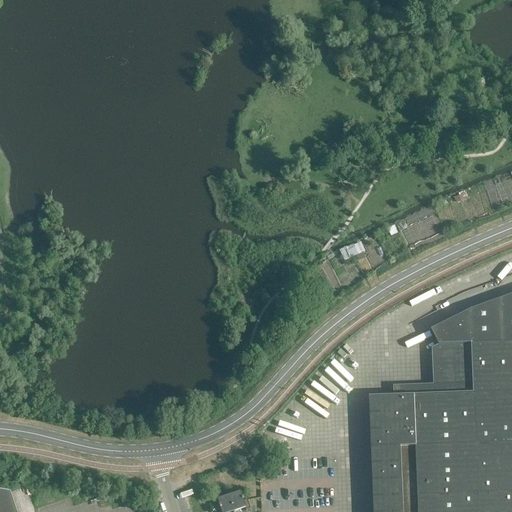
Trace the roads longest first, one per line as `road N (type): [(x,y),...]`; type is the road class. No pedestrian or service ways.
road 1 (tertiary): [(159,450),(236,421),(369,299),(511,228)]
road 2 (tertiary): [(0,429),(116,452),(159,450)]
